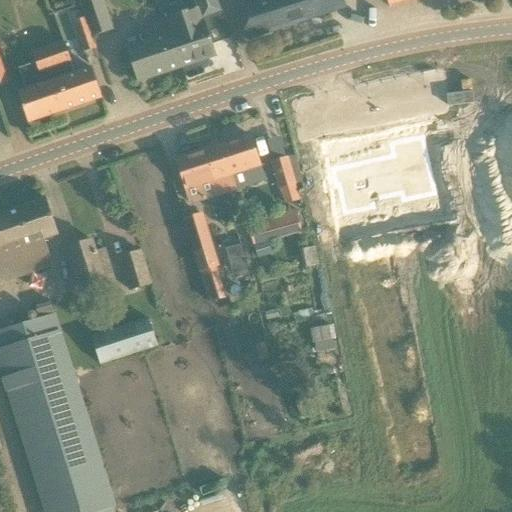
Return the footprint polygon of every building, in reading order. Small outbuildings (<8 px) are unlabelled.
[(77,0),(84,19),(85,18),(91,36),(92,36),(112,29),(103,0),(77,0)] [(216,57),(205,22),(203,23),(201,19),(221,12),(216,0),(194,0),(198,8),(165,18),(166,20),(145,27),(149,41),(126,49),(137,83),(216,57)] [(260,0),(238,8),(248,39),(348,7),(345,0),(260,0)] [(85,18),(84,19),(73,22),(83,53),(96,48),(92,36),(91,36),(85,18)] [(74,73),(63,43),(32,54),(43,84),(17,93),(28,123),(101,98),(90,67),(74,73)] [(282,150),(274,134),(254,144),(262,160),(282,150)] [(239,188),(263,180),(250,136),(177,159),(191,205),(239,188)] [(435,194),(423,137),(391,144),(394,156),(331,170),(335,187),(339,186),(345,214),(374,208),(372,200),(402,194),(404,201),(435,194)] [(272,163),(278,189),(294,185),(288,159),(272,163)] [(0,283),(53,266),(44,240),(58,235),(46,199),(0,215),(0,283)] [(247,223),(254,246),(267,242),(301,233),(295,210),(247,223)] [(183,220),(209,303),(225,298),(216,267),(219,266),(203,214),(183,220)] [(67,249),(73,268),(81,292),(114,281),(105,250),(96,253),(92,241),(67,249)] [(267,242),(254,246),(257,257),(270,254),(267,242)] [(303,266),(318,263),(314,245),(299,248),(303,266)] [(119,258),(125,277),(130,292),(151,286),(141,252),(119,258)] [(0,333),(0,371),(43,511),(110,511),(115,511),(57,315),(0,333)] [(148,319),(91,337),(100,365),(157,347),(148,319)] [(265,343),(255,346),(259,362),(269,359),(265,343)]
